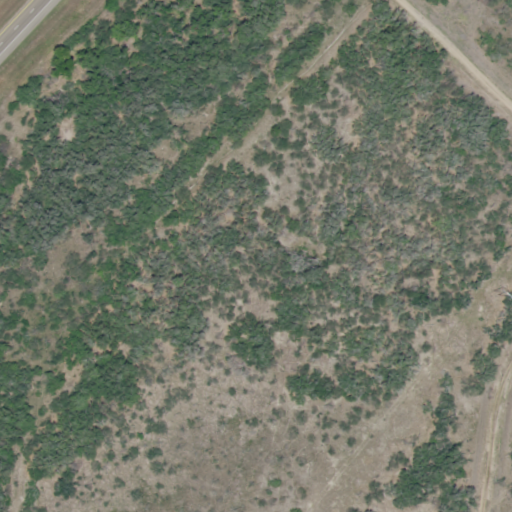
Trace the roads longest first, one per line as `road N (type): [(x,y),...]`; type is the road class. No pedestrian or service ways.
road 1 (track): [(13,511),(35,352),(352,0)]
road 2 (track): [(511,163),(346,0)]
road 3 (track): [(462,511),(511,351)]
